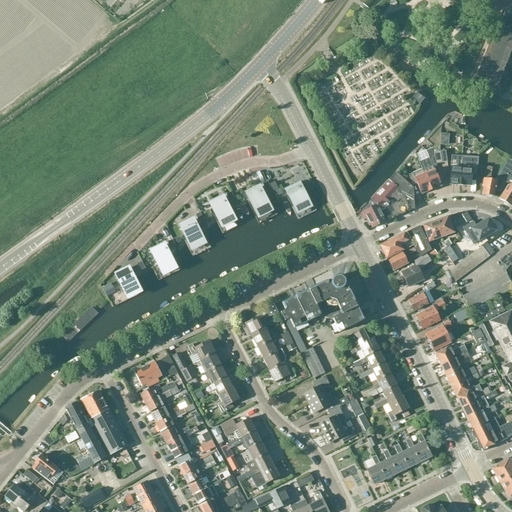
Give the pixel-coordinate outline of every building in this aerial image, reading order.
[(496,26),(473,83),(494,91),(492,90),(495,83),(497,84),(500,77),(497,76),(500,70),(503,71),(505,64),(503,63),(505,56),(508,57),(511,51),(508,50),(511,43),(511,11),(506,9),(499,27),(496,26)] [(424,99),(417,92),(412,98),(419,105),(424,99)] [(449,185),(460,186),(461,163),(451,162),(449,185)] [(488,168),(477,181),(483,182),(483,188),(484,188),(482,196),(487,197),(488,198),(491,198),(492,198),(494,198),(496,192),(501,193),(506,184),(509,186),(511,182),(511,181),(511,178),(511,164),(508,162),(497,179),(496,182),(490,181),(492,169),(488,168)] [(461,163),(460,186),(470,187),(471,176),(477,176),(478,164),(461,163)] [(432,166),(422,170),(431,191),(441,187),(432,166)] [(431,191),(422,170),(407,176),(412,187),(417,185),(421,195),(424,194),(431,191)] [(412,189),(397,175),(395,173),(388,181),(371,199),(371,200),(357,213),(359,216),(361,215),(363,220),(366,219),(371,229),(386,222),(414,209),(412,189)] [(511,182),(509,186),(499,200),(504,203),(504,205),(507,206),(509,206),(510,207),(511,203),(511,182)] [(296,184),(285,189),(297,212),(311,206),(301,186),(297,187),(296,184)] [(258,191),(256,188),(246,193),(258,217),(271,210),(261,190),(258,191)] [(231,192),(227,194),(230,202),(235,199),(231,192)] [(220,199),(210,204),(219,220),(222,227),(235,220),(225,200),(222,202),(220,199)] [(154,227),(163,217),(159,212),(149,223),(154,227)] [(200,213),(196,215),(197,217),(196,218),(198,223),(204,220),(200,213)] [(441,221),(435,223),(441,238),(453,234),(448,218),(445,219),(444,218),(441,219),(441,221)] [(492,225),(488,220),(476,227),(473,222),(463,229),(466,235),(467,234),(474,245),(496,232),(495,231),(496,229),(494,225),(492,225)] [(190,221),(180,226),(189,243),(192,250),(205,243),(195,223),(192,225),(190,221)] [(441,238),(435,223),(430,225),(429,224),(426,225),(425,226),(424,227),(429,243),(441,238)] [(141,238),(147,229),(144,227),(137,236),(141,238)] [(381,247),(387,260),(403,252),(413,247),(420,259),(431,251),(420,228),(381,247)] [(173,240),(168,242),(169,245),(168,245),(171,250),(176,247),(173,240)] [(453,268),(450,271),(453,277),(455,282),(461,278),(466,274),(470,271),(475,267),(480,264),(484,260),(489,257),(489,256),(494,253),(489,247),(487,243),(482,247),(477,251),(472,254),(468,258),(463,261),(458,265),(453,268)] [(161,246),(151,251),(163,274),(176,268),(166,248),(163,249),(161,246)] [(437,255),(434,250),(415,263),(416,267),(402,274),(403,276),(401,277),(404,283),(406,282),(409,288),(423,281),(418,270),(431,262),(430,260),(437,255)] [(393,272),(408,265),(402,254),(388,261),(390,266),(390,268),(391,271),(392,271),(393,272)] [(511,265),(511,264),(511,255),(508,258),(506,255),(499,260),(505,272),(510,265),(511,265)] [(142,262),(137,264),(139,266),(138,267),(140,272),(146,269),(142,262)] [(128,273),(126,269),(116,274),(127,298),(141,291),(131,270),(128,273)] [(463,298),(468,307),(470,310),(511,289),(511,286),(507,276),(463,298)] [(285,322),(301,354),(307,351),(296,328),(320,316),(323,318),(325,319),(328,320),(330,320),(333,320),(339,333),(364,321),(351,295),(350,293),(349,291),(348,290),(346,288),(345,287),(345,285),(345,284),(345,282),(344,281),(343,279),(342,278),(340,278),(339,277),(337,277),(335,278),(334,278),(332,279),(331,281),(331,282),(329,282),(327,283),(325,283),(323,284),(321,285),(282,304),(285,311),(280,314),(285,322)] [(432,283),(425,287),(422,289),(424,292),(418,295),(418,297),(408,302),(414,313),(428,306),(428,305),(434,302),(429,292),(435,287),(432,283)] [(110,284),(102,288),(106,296),(114,292),(110,284)] [(431,304),(432,306),(433,307),(424,311),(425,313),(416,318),(422,330),(440,322),(435,312),(439,310),(446,307),(443,302),(442,301),(443,301),(442,298),(431,304)] [(252,321),(244,325),(246,329),(245,330),(245,333),(247,336),(249,337),(251,336),(265,329),(261,322),(278,313),(273,304),(256,313),(258,316),(251,319),(252,321)] [(59,335),(69,345),(100,315),(90,305),(59,335)] [(511,314),(510,315),(510,314),(489,324),(509,365),(501,369),(505,377),(506,377),(511,373),(511,314)] [(451,326),(447,318),(442,321),(443,323),(442,323),(444,325),(425,335),(433,351),(450,343),(449,342),(453,340),(449,334),(446,336),(443,330),(451,326)] [(477,326),(486,342),(488,348),(492,346),(481,324),(477,326)] [(265,329),(251,336),(252,336),(257,348),(270,341),(267,334),(268,334),(266,329),(265,329)] [(363,331),(343,341),(346,348),(352,346),(356,353),(360,350),(364,358),(378,351),(381,350),(381,347),(379,344),(377,342),(375,343),(373,338),(368,341),(363,331)] [(483,340),(478,331),(471,335),(476,344),(483,340)] [(293,343),(290,338),(285,340),(288,346),(286,347),(289,352),(295,348),(293,344),(293,343)] [(200,361),(201,361),(201,360),(214,354),(215,354),(208,341),(194,349),(192,345),(187,347),(192,356),(196,354),(200,361)] [(270,341),(257,348),(263,359),(277,352),(277,351),(275,347),(273,348),(270,341)] [(437,360),(439,365),(455,358),(467,352),(464,346),(452,352),(449,347),(434,355),(435,356),(434,357),(436,360),(437,360)] [(312,348),(307,351),(301,354),(304,359),(315,354),(312,348)] [(277,352),(263,359),(269,370),(269,371),(282,363),(283,364),(284,363),(285,358),(281,350),(280,350),(277,351),(277,352)] [(383,362),(378,351),(364,358),(352,364),(354,367),(366,361),(370,369),(383,362)] [(469,357),(467,352),(455,358),(439,365),(442,370),(441,371),(443,374),(444,375),(445,376),(460,368),(457,363),(469,357)] [(180,371),(187,367),(179,353),(172,357),(180,371)] [(201,360),(201,361),(196,364),(198,368),(203,365),(207,372),(220,365),(214,354),(201,360)] [(304,359),(306,364),(317,359),(315,354),(304,359)] [(168,356),(161,360),(170,376),(177,373),(170,360),(168,356)] [(320,364),(317,359),(306,364),(309,369),(320,364)] [(163,380),(154,362),(134,373),(141,387),(148,384),(148,386),(147,386),(148,387),(142,391),(158,384),(157,383),(163,380)] [(389,374),(383,362),(370,369),(358,375),(360,379),(372,373),(376,381),(389,374)] [(269,370),(268,371),(274,383),(289,376),(291,380),(295,377),(291,369),(286,371),(283,364),(282,363),(269,371),(269,370)] [(322,369),(320,364),(309,369),(311,374),(322,369)] [(226,377),(220,365),(207,372),(205,373),(205,375),(206,379),(208,380),(209,380),(211,385),(213,384),(226,377)] [(188,367),(187,367),(180,371),(186,382),(196,377),(190,366),(188,367)] [(463,373),(460,368),(445,376),(446,378),(445,379),(446,382),(448,382),(450,387),(476,373),(476,374),(482,371),(480,366),(474,369),(474,368),(463,373)] [(325,374),(322,369),(311,374),(314,379),(325,374)] [(476,373),(450,387),(453,392),(452,393),(454,396),(455,396),(455,398),(471,390),(468,384),(479,378),(476,374),(476,373)] [(375,391),(368,394),(370,398),(382,392),(395,386),(389,374),(376,381),(371,383),(375,391)] [(232,388),(226,377),(213,384),(216,390),(214,391),(217,396),(218,396),(218,395),(232,389),(232,388)] [(308,404),(327,394),(325,389),(330,387),(325,377),(312,383),(315,388),(303,394),(308,404)] [(195,378),(187,383),(189,387),(197,383),(195,378)] [(160,389),(158,384),(142,391),(143,393),(140,395),(144,404),(176,387),(182,384),(181,382),(175,385),(174,383),(167,387),(167,385),(160,389)] [(375,410),(387,404),(401,397),(395,386),(382,392),(385,399),(373,406),(375,410)] [(478,386),(471,390),(455,398),(456,399),(455,400),(457,403),(459,404),(461,408),(476,401),(490,394),(487,388),(481,391),(478,386)] [(179,392),(176,387),(144,404),(149,413),(162,406),(160,402),(170,397),(179,392)] [(232,388),(232,389),(218,395),(218,396),(222,403),(217,405),(222,414),(226,412),(224,407),(239,400),(232,388)] [(49,400),(55,393),(50,390),(45,397),(49,400)] [(197,400),(204,396),(201,391),(194,395),(197,400)] [(488,408),(488,407),(493,405),(491,400),(486,402),(485,402),(497,396),(495,391),(490,394),(476,401),(461,408),(463,413),(463,415),(464,417),(465,418),(466,419),(482,412),(488,408)] [(81,401),(89,416),(84,418),(87,425),(89,428),(90,428),(94,426),(110,456),(127,446),(99,392),(81,401)] [(330,393),(327,394),(308,404),(313,414),(325,408),(328,413),(338,408),(348,403),(345,397),(338,401),(336,397),(332,399),(330,393)] [(401,397),(387,404),(390,412),(386,414),(390,423),(395,421),(393,416),(407,409),(401,397)] [(66,409),(77,430),(87,425),(84,418),(77,403),(66,409)] [(173,410),(172,411),(169,405),(150,415),(155,424),(178,412),(187,407),(185,403),(173,409),(173,410)] [(173,426),(171,422),(186,414),(195,410),(192,404),(187,407),(178,412),(155,424),(159,433),(173,426)] [(471,428),(471,430),(487,422),(484,417),(496,411),(493,405),(488,408),(482,412),(466,419),(469,424),(468,426),(469,428),(471,428)] [(248,406),(234,413),(236,419),(251,412),(248,406)] [(346,423),(338,408),(328,413),(331,418),(319,425),(324,434),(341,425),(345,423),(346,423)] [(198,414),(194,416),(196,420),(199,424),(202,422),(203,422),(198,414)] [(249,419),(236,426),(232,419),(220,426),(226,437),(235,432),(239,439),(255,431),(249,419)] [(408,428),(418,424),(416,419),(406,423),(408,428)] [(511,423),(498,430),(493,420),(487,422),(471,430),(472,432),(471,434),(472,436),(473,437),(474,439),(476,440),(477,442),(477,444),(477,446),(478,448),(479,449),(481,450),(482,452),(498,444),(505,440),(511,434),(511,423)] [(345,423),(341,425),(324,434),(329,444),(341,438),(343,443),(356,437),(351,427),(347,429),(345,423)] [(89,428),(87,425),(77,430),(89,454),(76,460),(78,464),(79,466),(67,473),(69,477),(105,458),(93,434),(95,434),(94,432),(92,433),(90,428),(89,428)] [(415,426),(406,430),(408,435),(417,430),(415,426)] [(196,427),(189,431),(165,443),(170,453),(171,452),(174,459),(187,453),(185,448),(191,444),(187,437),(198,431),(196,427)] [(161,434),(165,443),(189,431),(187,428),(177,433),(174,428),(161,434)] [(238,440),(227,446),(229,450),(242,443),(242,446),(244,449),(246,450),(247,449),(247,450),(261,443),(261,442),(262,442),(263,440),(260,435),(258,435),(257,435),(255,431),(238,440)] [(421,444),(414,448),(412,449),(419,463),(431,457),(424,443),(425,442),(421,434),(417,436),(421,444)] [(408,468),(419,463),(412,449),(414,448),(410,439),(406,441),(410,450),(403,453),(401,454),(408,468)] [(212,440),(200,446),(204,453),(215,448),(212,440)] [(267,454),(261,443),(247,450),(253,461),(267,454)] [(396,474),(408,468),(401,454),(403,453),(398,445),(394,447),(398,455),(391,459),(390,460),(396,474)] [(387,461),(380,464),(378,465),(385,479),(396,474),(390,460),(391,459),(387,450),(383,452),(387,461)] [(245,456),(243,452),(227,460),(230,466),(239,462),(238,460),(245,456)] [(273,466),(267,454),(253,461),(259,473),(273,466)] [(178,467),(182,476),(212,460),(210,455),(198,462),(197,460),(193,459),(178,467)] [(53,486),(63,473),(41,456),(35,464),(36,465),(32,470),(53,486)] [(374,485),(385,479),(378,465),(380,464),(375,456),(371,458),(375,466),(367,471),(374,485)] [(500,483),(511,476),(511,463),(509,458),(492,469),(500,483)] [(182,476),(187,485),(201,478),(199,474),(216,465),(213,460),(212,460),(182,476)] [(17,466),(14,473),(22,476),(25,470),(17,466)] [(279,478),(273,466),(259,473),(255,475),(250,477),(251,477),(259,494),(268,489),(266,484),(279,478)] [(34,484),(38,479),(27,470),(23,475),(34,484)] [(253,470),(237,478),(239,483),(251,477),(250,477),(255,475),(253,470)] [(193,496),(216,483),(217,484),(222,481),(230,476),(227,471),(218,476),(218,477),(215,479),(215,480),(204,485),(201,480),(188,487),(193,496)] [(296,482),(299,488),(301,493),(307,491),(305,486),(313,481),(310,475),(296,482)] [(511,476),(500,483),(509,498),(511,495),(511,476)] [(133,489),(138,499),(151,492),(146,482),(133,489)] [(4,497),(14,505),(24,493),(28,487),(24,483),(20,489),(14,485),(4,497)] [(198,505),(211,497),(217,495),(214,489),(218,487),(217,484),(216,483),(193,496),(198,505)] [(33,491),(28,487),(24,493),(14,505),(22,511),(25,511),(30,506),(34,510),(43,499),(38,495),(34,501),(28,496),(33,491)] [(100,489),(90,495),(94,503),(104,497),(100,489)] [(58,490),(54,495),(59,499),(63,494),(58,490)] [(157,502),(151,492),(138,499),(144,509),(157,502)] [(283,493),(277,496),(283,507),(289,504),(283,493)] [(317,502),(307,506),(310,511),(328,511),(322,499),(319,493),(314,496),(317,502)] [(129,506),(134,504),(130,495),(124,498),(129,506)] [(218,497),(212,500),(199,506),(199,507),(197,508),(197,509),(198,511),(210,511),(227,503),(232,501),(230,496),(220,501),(218,497)] [(283,507),(277,496),(271,498),(277,510),(283,507)] [(48,503),(43,499),(34,510),(37,511),(56,511),(57,511),(53,507),(48,511),(47,511),(43,509),(48,503)] [(232,501),(227,503),(210,511),(228,511),(227,508),(229,507),(230,507),(235,505),(233,500),(232,501)] [(161,511),(157,502),(144,509),(145,511),(161,511)]
